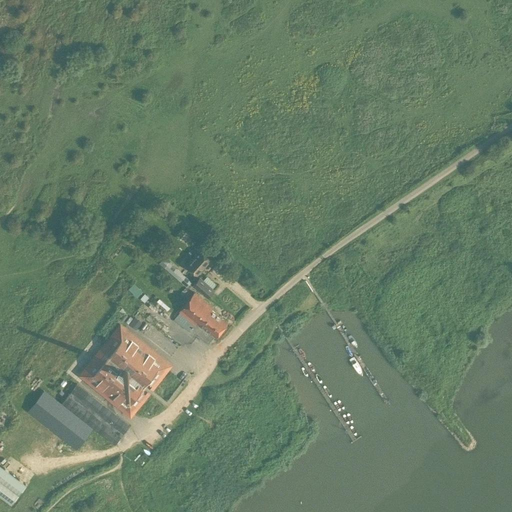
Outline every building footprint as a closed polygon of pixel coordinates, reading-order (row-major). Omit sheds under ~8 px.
[(182,229),(177,235),(184,241),(189,234),(182,229)] [(200,249),(186,264),(196,274),(211,258),(200,249)] [(177,269),(168,262),(164,266),(173,274),(177,269)] [(185,276),(181,281),(187,286),(191,281),(185,276)] [(215,289),(204,280),(199,276),(192,285),(207,298),(215,289)] [(137,296),(142,290),(133,282),(128,288),(137,296)] [(194,292),(179,310),(194,323),(196,320),(215,335),(226,321),(207,307),(209,304),(194,292)] [(135,317),(130,324),(136,329),(141,322),(135,317)] [(127,407),(146,383),(163,362),(121,329),(85,374),(127,407)] [(129,424),(77,383),(62,402),(114,443),(129,424)] [(77,447),(91,428),(43,390),(29,409),(77,447)] [(0,464),(0,494),(11,503),(25,484),(0,464)]
